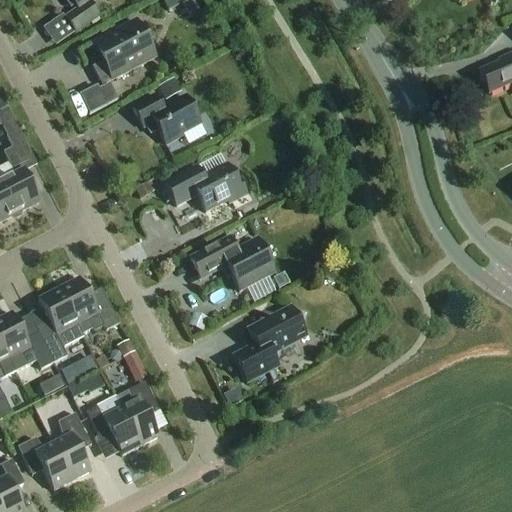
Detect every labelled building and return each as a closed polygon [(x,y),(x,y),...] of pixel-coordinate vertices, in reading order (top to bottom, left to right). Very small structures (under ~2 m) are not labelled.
[(69,0),(78,12),(65,21),(74,35),(99,18),(89,4),(95,0),(69,0)] [(154,61),(134,23),(131,18),(117,25),(120,31),(115,34),(116,36),(93,48),(102,65),(91,70),(101,88),(116,80),(117,81),(154,61)] [(504,63),(478,74),(487,97),(510,88),(511,92),(511,56),(503,60),(504,63)] [(173,81),(158,90),(165,103),(180,95),(173,81)] [(162,112),(154,98),(131,110),(143,131),(149,128),(153,135),(157,132),(166,148),(182,139),(181,138),(200,127),(185,99),(162,112)] [(7,111),(0,114),(0,128),(6,140),(18,134),(17,130),(7,111)] [(14,178),(0,184),(0,187),(15,218),(39,205),(21,168),(33,162),(18,134),(6,140),(16,160),(8,165),(14,178)] [(288,176),(298,194),(313,186),(303,167),(288,176)] [(234,183),(226,168),(202,180),(196,169),(164,187),(176,210),(196,199),(205,215),(227,204),(228,206),(246,197),(238,181),(234,183)] [(148,184),(135,190),(140,200),(153,194),(148,184)] [(0,225),(15,218),(0,187),(0,225)] [(229,240),(208,251),(188,262),(199,283),(225,269),(239,295),(274,276),(256,242),(236,253),(229,240)] [(58,292),(81,337),(91,332),(93,335),(103,330),(105,334),(119,327),(105,301),(93,308),(79,282),(58,292)] [(51,329),(38,336),(53,366),(66,359),(62,351),(82,340),(81,337),(58,292),(37,303),(51,329)] [(306,340),(290,310),(274,318),(266,316),(264,324),(247,333),(257,351),(234,363),(247,387),(278,370),(276,367),(281,353),(306,340)] [(192,315),(187,328),(203,335),(208,322),(192,315)] [(12,316),(0,322),(0,345),(8,362),(19,357),(25,370),(36,364),(40,373),(53,366),(38,336),(25,343),(12,316)] [(0,366),(8,362),(0,345),(0,382),(5,380),(0,370),(0,366)] [(133,356),(122,361),(129,374),(134,385),(147,379),(135,355),(134,355),(133,356)] [(103,359),(93,364),(97,373),(108,368),(103,359)] [(68,393),(72,401),(87,394),(83,385),(68,393)] [(131,407),(121,412),(140,450),(159,440),(146,416),(157,410),(144,386),(127,395),(131,407)] [(236,391),(223,398),(229,410),(242,404),(236,391)] [(0,423),(12,417),(0,393),(0,423)] [(140,450),(121,412),(115,401),(86,416),(98,440),(109,435),(121,459),(140,450)] [(63,442),(52,447),(72,485),(90,475),(78,451),(89,445),(74,417),(57,426),(63,442)] [(72,485),(52,447),(42,452),(35,442),(17,451),(30,475),(40,470),(53,494),(72,485)] [(6,480),(0,482),(0,511),(22,511),(13,493),(24,487),(11,463),(0,468),(6,480)]
